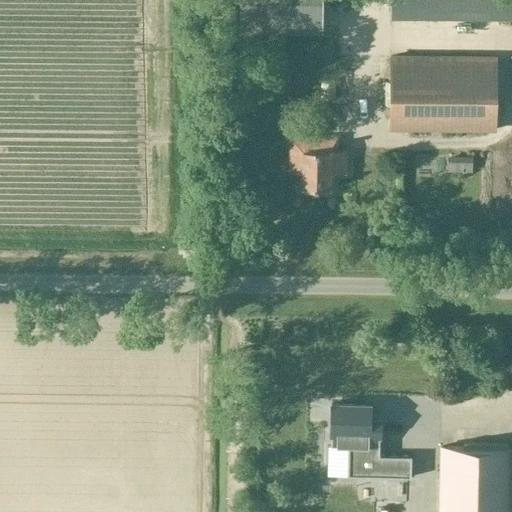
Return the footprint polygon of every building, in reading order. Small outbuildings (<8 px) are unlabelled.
[(239,0),(239,30),(321,31),(321,0),(239,0)] [(511,19),(511,0),(390,0),(390,19),(511,19)] [(511,20),(495,20),(493,53),(511,54),(511,37),(511,20)] [(495,130),(495,58),(390,57),(390,129),(495,130)] [(329,85),(316,86),(316,102),(329,102),(329,85)] [(302,149),(289,149),(289,173),(302,173),(301,189),(329,189),(329,173),(344,173),(345,151),(332,151),(332,139),(302,138),(302,149)] [(382,405),(382,406),(370,405),(332,403),(331,431),(330,446),(368,448),(369,433),(393,433),(394,405),(382,405)] [(510,511),(511,448),(439,447),(437,511),(510,511)]
